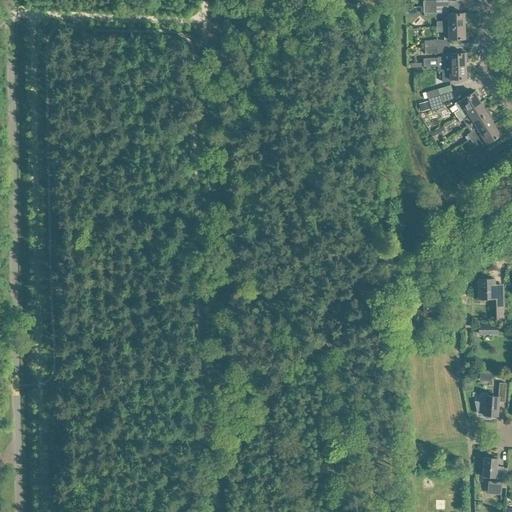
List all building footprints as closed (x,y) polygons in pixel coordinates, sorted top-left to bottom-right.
[(436,27),(464,26),(464,18),(466,18),(466,13),(443,14),(443,21),(436,21),(436,27)] [(464,26),(436,27),(436,32),(444,32),(444,40),(466,39),(466,33),(464,33),(464,26)] [(423,67),(437,67),(465,66),(465,58),(467,58),(467,53),(442,54),(442,61),(437,61),(437,58),(423,58),(423,67)] [(465,66),(437,67),(438,72),(441,72),(442,82),(451,81),(451,79),(468,79),(468,73),(465,73),(465,66)] [(438,89),(426,93),(428,100),(440,96),(438,89)] [(480,102),(477,97),(479,96),(475,91),(454,104),(458,110),(454,113),(456,117),(480,102)] [(443,107),(440,96),(428,100),(431,111),(443,107)] [(427,101),(418,103),(420,109),(429,107),(427,101)] [(466,126),(489,112),(486,108),(485,109),(480,102),(456,117),(459,122),(463,120),(466,126)] [(494,124),(490,118),(492,117),(489,112),(466,126),(470,133),(467,134),(470,139),(494,124)] [(502,134),(499,129),(498,130),(494,124),(470,139),(473,144),(479,140),(483,146),(502,134)] [(430,134),(432,137),(444,130),(442,126),(430,134)] [(480,156),(477,150),(466,157),(473,167),(484,160),(482,155),(480,156)] [(494,284),(494,278),(478,279),(478,291),(478,297),(479,297),(479,299),(495,298),(496,320),(504,320),(503,284),(494,284)] [(423,311),(439,311),(438,296),(422,296),(423,311)] [(479,334),(497,334),(497,324),(479,325),(479,334)] [(483,412),(483,415),(497,416),(498,401),(504,402),(506,383),(499,383),(498,396),(485,395),(484,401),(476,400),(477,412),(483,412)] [(502,481),(503,467),(497,466),(497,458),(484,457),(482,476),(491,477),(491,480),(488,480),(487,494),(501,495),(502,481)]
